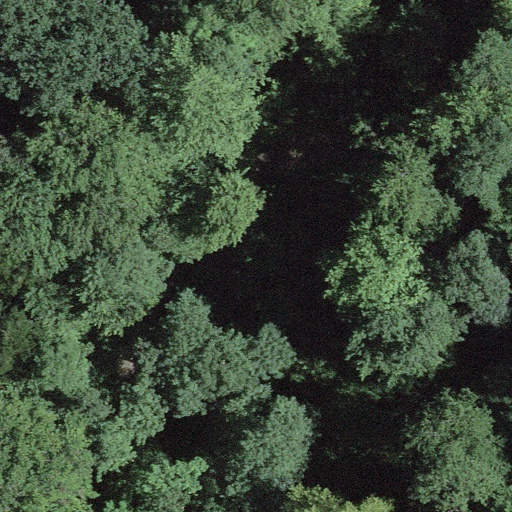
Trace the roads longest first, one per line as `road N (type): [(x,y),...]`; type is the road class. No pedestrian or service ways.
road 1 (track): [(450,192),(402,155),(350,139),(290,141),(237,172),(187,238),(99,420),(78,511)]
road 2 (track): [(511,302),(450,192)]
